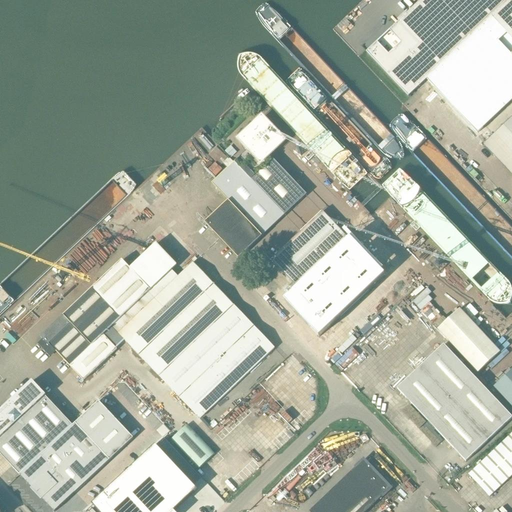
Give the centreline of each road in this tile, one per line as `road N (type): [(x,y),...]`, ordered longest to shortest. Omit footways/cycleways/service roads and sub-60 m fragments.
road 1 (unclassified): [(201,242),(343,392)]
road 2 (unclassified): [(226,511),(343,392)]
road 3 (unclassified): [(343,392),(457,511)]
